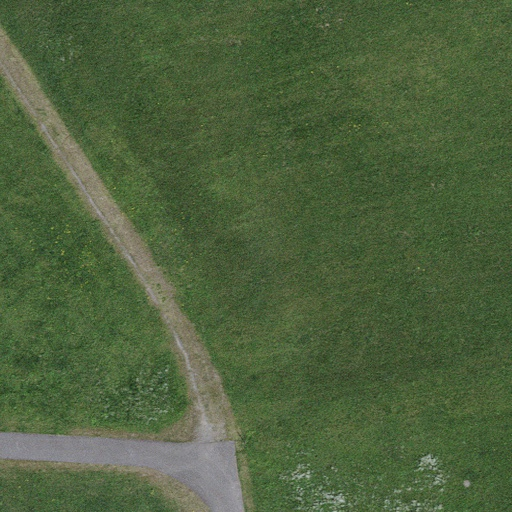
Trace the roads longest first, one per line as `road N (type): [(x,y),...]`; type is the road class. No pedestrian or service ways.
road 1 (track): [(0,42),(173,309),(205,389),(228,511)]
road 2 (track): [(218,460),(0,446)]
